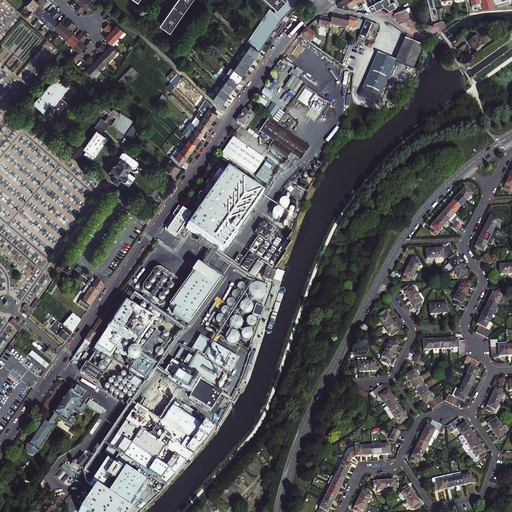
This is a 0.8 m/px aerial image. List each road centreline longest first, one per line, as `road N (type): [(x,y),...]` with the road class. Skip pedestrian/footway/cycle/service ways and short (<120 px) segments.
road 1 (secondary): [(17,427),(276,53),(321,5)]
road 2 (residential): [(492,370),(464,325),(483,280),(464,244),(492,187)]
road 3 (residential): [(323,383),(392,377),(413,331),(376,286)]
road 4 (unknown): [(29,113),(120,190),(171,205)]
road 5 (residential): [(466,167),(414,222),(376,286)]
road 6 (residential): [(435,510),(483,493),(495,452),(469,412)]
road 7 (residential): [(323,383),(276,511)]
road 8 (residential): [(321,5),(387,17),(408,32),(438,32)]
